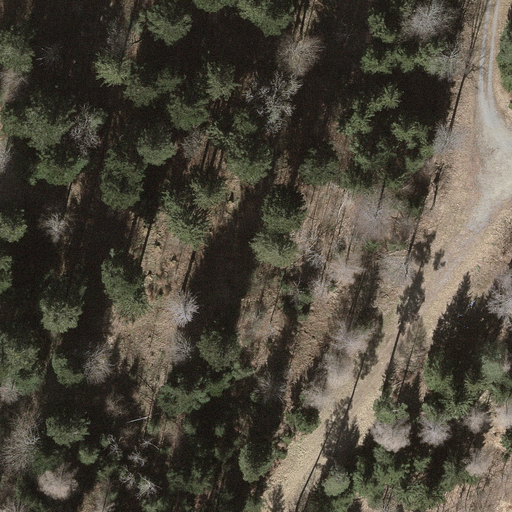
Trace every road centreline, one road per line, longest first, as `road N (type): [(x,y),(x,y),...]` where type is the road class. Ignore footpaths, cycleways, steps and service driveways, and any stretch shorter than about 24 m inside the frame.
road 1 (track): [(277,506),(468,239),(510,156)]
road 2 (track): [(494,0),(488,120),(511,156)]
